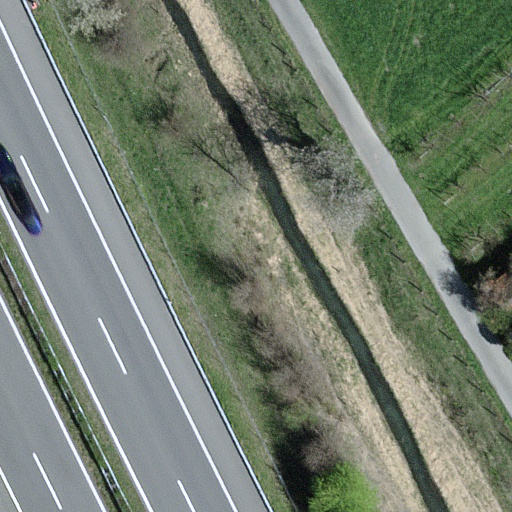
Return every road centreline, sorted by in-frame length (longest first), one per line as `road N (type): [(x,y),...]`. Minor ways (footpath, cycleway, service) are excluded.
road 1 (unclassified): [(283,0),(511,390)]
road 2 (motorway): [(198,511),(0,106)]
road 3 (motorway): [(0,379),(64,511)]
